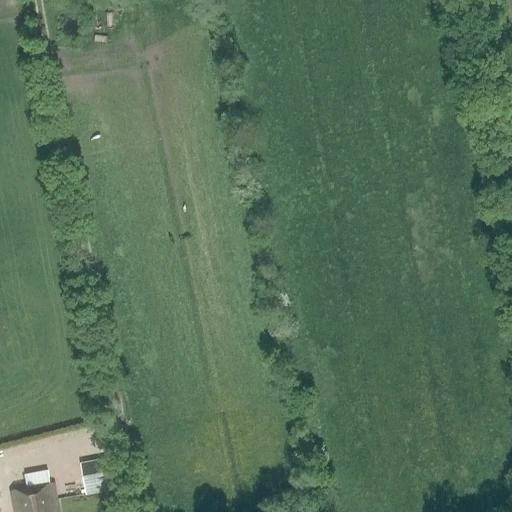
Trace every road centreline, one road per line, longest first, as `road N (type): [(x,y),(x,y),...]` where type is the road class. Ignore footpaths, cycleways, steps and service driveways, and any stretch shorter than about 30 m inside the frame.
road 1 (track): [(37,0),(115,394),(113,425),(4,478)]
road 2 (track): [(511,172),(479,0)]
